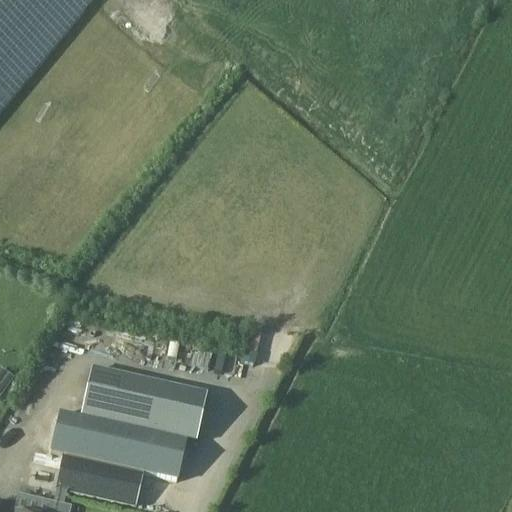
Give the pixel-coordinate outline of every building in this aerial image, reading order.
[(1,372),(0,373),(0,398),(13,380),(1,372)] [(94,372),(84,419),(188,442),(197,445),(208,398),(94,372)] [(62,414),(52,456),(63,459),(142,477),(178,485),(188,442),(84,419),(62,414)] [(51,445),(54,434),(25,426),(22,437),(51,445)] [(63,459),(56,490),(135,508),(142,477),(63,459)] [(69,511),(18,499),(15,511),(69,511)]
